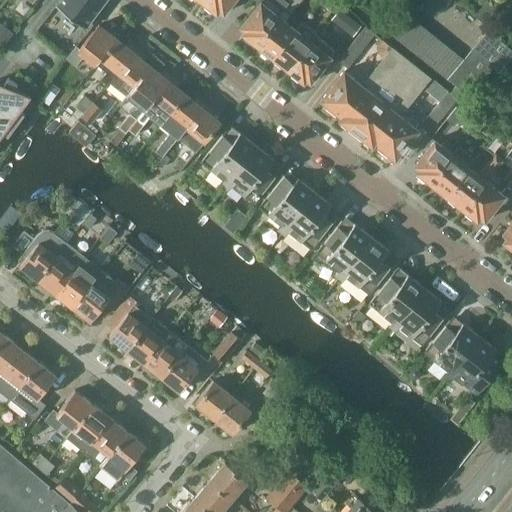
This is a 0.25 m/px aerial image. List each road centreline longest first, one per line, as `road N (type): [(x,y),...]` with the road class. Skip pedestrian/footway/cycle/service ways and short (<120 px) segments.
road 1 (residential): [(511,300),(143,0)]
road 2 (residential): [(130,511),(183,441),(172,423),(0,290)]
